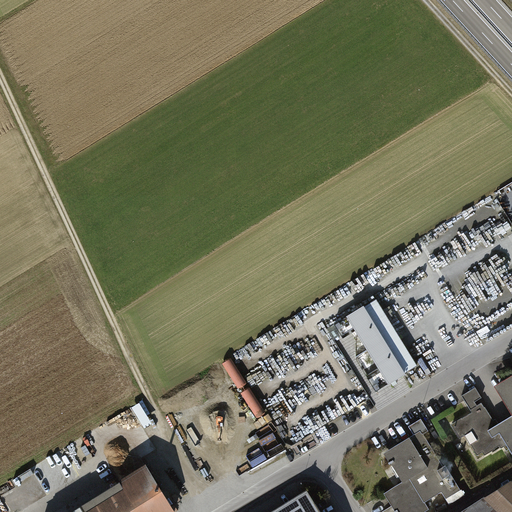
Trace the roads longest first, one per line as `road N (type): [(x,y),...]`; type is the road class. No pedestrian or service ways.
road 1 (track): [(201,511),(0,75)]
road 2 (residential): [(511,338),(323,455)]
road 3 (track): [(425,0),(511,93)]
